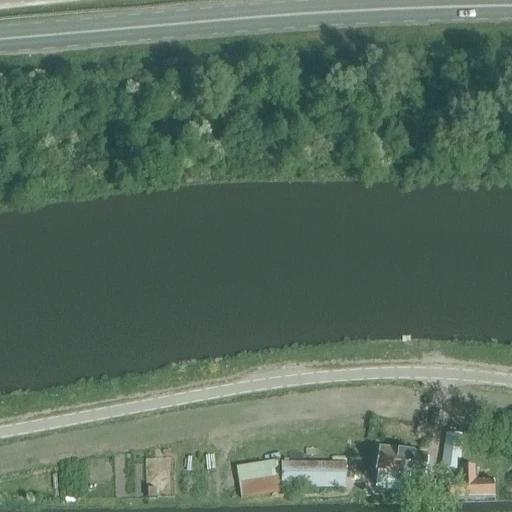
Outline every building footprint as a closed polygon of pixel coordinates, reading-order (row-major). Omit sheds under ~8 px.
[(442,469),(443,469),(458,471),(462,436),(446,434),(442,469)] [(379,448),(375,472),(377,473),(375,489),(408,493),(410,477),(424,479),(427,454),(379,448)] [(282,492),(282,489),(281,489),(281,485),(277,462),(236,468),(241,499),(282,492)] [(281,489),(282,489),(345,489),(345,464),(281,464),(281,485),(281,489)] [(474,467),(459,467),(460,481),(449,481),(449,499),(494,497),(493,480),(475,481),(474,467)]
